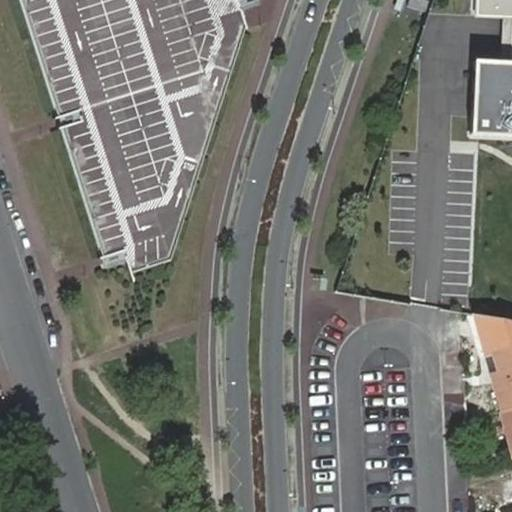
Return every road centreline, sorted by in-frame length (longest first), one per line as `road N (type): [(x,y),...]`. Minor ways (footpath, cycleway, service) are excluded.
road 1 (tertiary): [(281,511),(273,351),(278,264),(295,184),(358,0)]
road 2 (tertiary): [(316,0),(246,247),(238,317),(245,511)]
road 3 (residential): [(75,511),(0,273)]
road 4 (residential): [(433,511),(424,333)]
